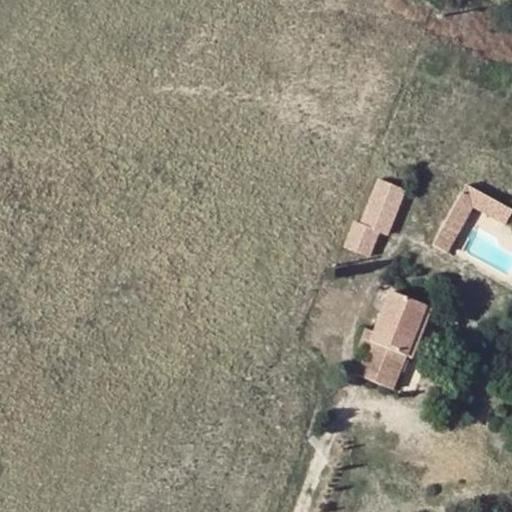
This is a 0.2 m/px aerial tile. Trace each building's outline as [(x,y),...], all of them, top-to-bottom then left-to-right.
[(407,187),(382,176),(362,220),(379,227),(387,231),(407,187)] [(511,211),(469,185),(441,230),(454,238),(474,205),(507,225),(511,216),(511,211)] [(362,220),(356,217),(345,241),(368,251),(379,227),(362,220)] [(454,238),(441,230),(433,244),(446,251),(454,238)] [(424,300),(391,286),(375,327),(366,323),(359,342),(371,347),(369,354),(363,352),(356,369),(390,383),(424,300)]
